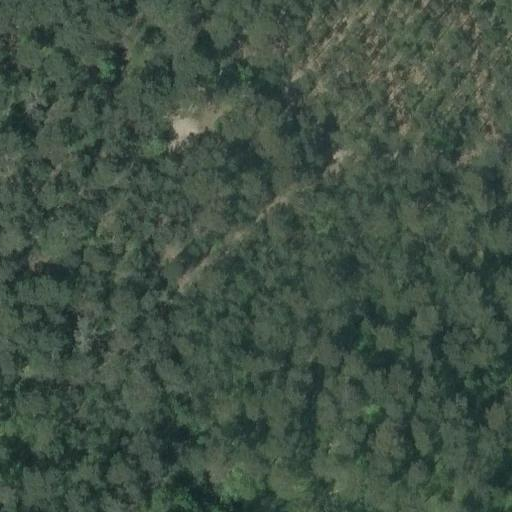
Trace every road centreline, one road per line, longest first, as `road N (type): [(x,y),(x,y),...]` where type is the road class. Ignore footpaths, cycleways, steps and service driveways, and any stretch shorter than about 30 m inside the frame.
road 1 (track): [(276,0),(331,142),(327,171),(304,212),(261,263),(183,324),(0,423)]
road 2 (track): [(331,142),(511,148)]
